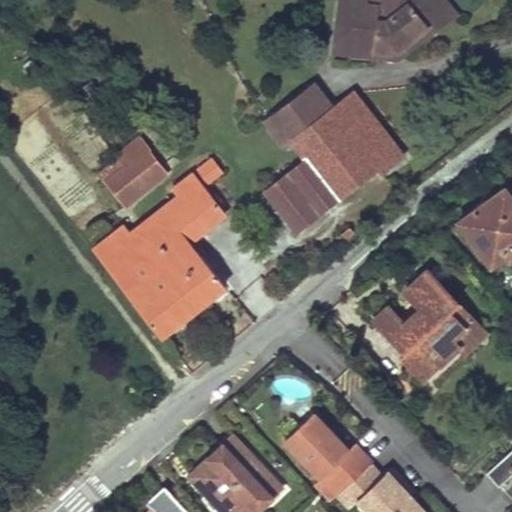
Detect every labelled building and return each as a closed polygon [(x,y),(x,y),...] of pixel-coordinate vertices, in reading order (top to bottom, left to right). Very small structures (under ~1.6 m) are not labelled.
[(367,0),(339,0),(337,21),(349,22),(353,26),(344,33),(342,54),(359,56),(360,49),(384,51),(385,44),(392,45),(397,41),(401,47),(445,13),(435,0),(380,0),(382,3),(378,6),(367,4),(367,0)] [(360,49),(359,56),(396,60),(454,15),(442,0),(435,0),(445,13),(401,47),(397,41),(392,45),(385,44),(384,51),(360,49)] [(349,22),(337,21),(333,53),(342,54),(344,33),(353,26),(349,22)] [(298,230),(376,168),(381,174),(403,156),(352,92),(331,108),(313,86),(267,122),(284,142),(292,136),(307,156),(265,189),(298,230)] [(144,134),(98,169),(125,204),(168,171),(151,149),(154,148),(144,134)] [(200,169),(209,181),(223,170),(213,158),(200,169)] [(94,248),(162,336),(226,284),(192,240),(227,212),(196,172),(174,188),(178,194),(131,230),(126,224),(94,248)] [(465,215),(498,257),(507,249),(511,255),(511,254),(511,193),(504,183),(465,215)] [(401,352),(421,376),(456,344),(449,335),(462,324),(450,309),(458,302),(428,270),(406,288),(420,306),(405,319),(392,331),(405,347),(401,352)] [(375,314),(392,331),(405,319),(390,302),(375,314)] [(456,344),(462,350),(483,331),(458,302),(450,309),(462,324),(449,335),(456,344)] [(347,447),(313,408),(284,434),(335,490),(343,483),(369,461),(370,459),(354,441),(347,447)] [(246,511),(271,490),(237,456),(249,446),(229,428),(216,437),(220,441),(189,470),(216,501),(219,499),(232,511),(246,511)] [(511,443),(484,468),(495,482),(511,467),(511,443)] [(282,480),(249,446),(237,456),(271,490),(282,480)] [(369,461),(343,483),(355,497),(368,511),(424,511),(385,467),(380,473),(369,461)] [(355,497),(343,483),(335,490),(347,504),(355,497)] [(185,511),(164,486),(151,498),(155,502),(142,511),(185,511)] [(212,506),(217,511),(232,511),(219,499),(216,501),(212,506)]
